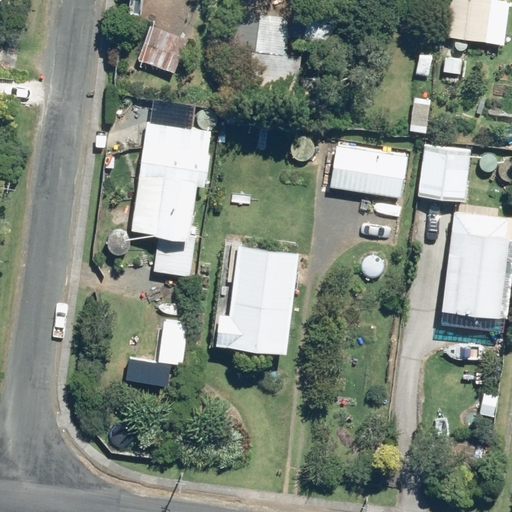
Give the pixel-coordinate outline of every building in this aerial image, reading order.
[(449,0),(445,35),(489,41),(493,0),(449,0)] [(176,74),(187,47),(151,32),(140,58),(176,74)] [(309,55),(247,51),(243,96),(305,100),(309,55)] [(460,81),(463,59),(445,58),(443,80),(460,81)] [(426,130),(430,96),(412,94),(408,128),(426,130)] [(149,123),(134,230),(160,234),(155,271),(191,276),(197,235),(192,234),(198,186),(207,187),(212,154),(209,154),(212,132),(149,123)] [(316,137),(291,135),(290,158),(315,160),(316,137)] [(333,187),(402,196),(408,155),(339,145),(333,187)] [(426,145),(420,195),(466,201),(472,151),(426,145)] [(479,166),(501,167),(501,151),(479,152),(479,166)] [(509,218),(454,213),(445,309),(502,314),(509,238),(507,237),(509,218)] [(358,240),(385,243),(387,229),(360,227),(358,240)] [(130,230),(108,228),(106,250),(128,252),(130,230)] [(289,353),(299,255),(238,248),(232,315),(222,314),(219,345),(289,353)]
